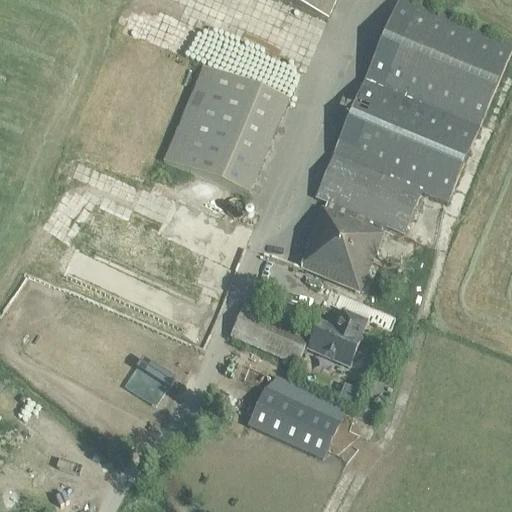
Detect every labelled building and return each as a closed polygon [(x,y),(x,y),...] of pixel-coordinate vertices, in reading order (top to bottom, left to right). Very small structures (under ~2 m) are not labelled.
[(274,0),(326,22),(335,0),(274,0)] [(403,237),(406,230),(421,195),(447,206),(478,131),(511,50),(511,48),(423,11),(398,1),(315,200),(326,204),(323,212),(322,211),(304,254),(307,255),(300,271),(358,295),(386,229),(403,237)] [(248,198),(257,178),(287,105),(206,72),(168,166),(248,198)] [(296,368),(310,337),(243,308),(229,339),(296,368)] [(305,352),(348,370),(360,342),(359,341),(366,323),(340,312),(332,330),(318,323),(305,352)] [(265,392),(252,422),(248,429),(322,462),(338,425),(265,392)]
